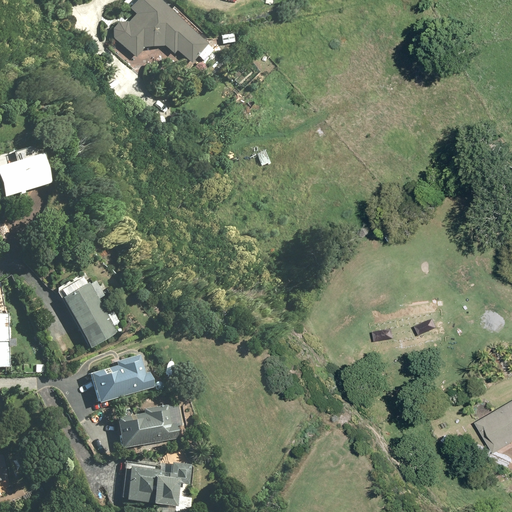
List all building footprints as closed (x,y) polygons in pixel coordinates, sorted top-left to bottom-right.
[(119,23),(114,28),(113,37),(137,58),(146,48),(165,46),(175,54),(177,51),(192,64),(208,45),(156,0),(137,0),(130,10),(135,15),(129,23),(119,23)] [(0,167),(0,188),(2,197),(53,183),(45,155),(0,167)] [(91,286),(83,273),(56,290),(92,349),(129,326),(100,280),(91,286)] [(0,367),(10,367),(9,345),(16,345),(16,337),(9,337),(9,294),(2,294),(2,282),(0,282),(0,367)] [(58,328),(51,332),(61,348),(68,344),(58,328)] [(118,365),(89,373),(98,402),(154,386),(150,372),(145,373),(140,355),(117,361),(118,365)] [(511,443),(511,402),(479,422),(497,452),(511,443)] [(169,410),(117,418),(122,447),(178,438),(176,424),(171,425),(169,410)] [(191,484),(192,464),(125,460),(123,498),(153,500),(152,503),(177,504),(179,483),(191,484)]
